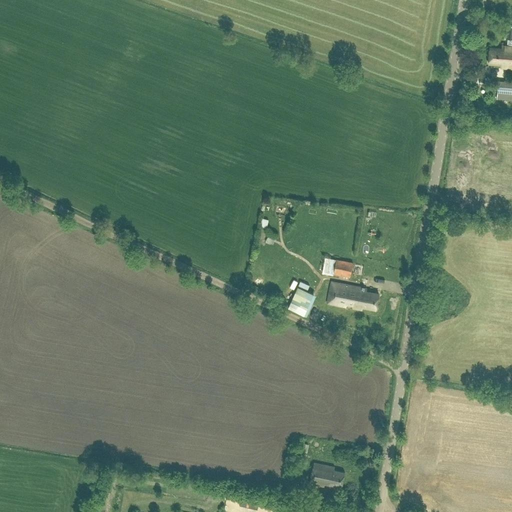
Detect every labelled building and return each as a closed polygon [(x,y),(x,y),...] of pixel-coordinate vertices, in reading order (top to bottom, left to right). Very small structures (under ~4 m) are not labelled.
[(507,39),(506,44),(502,43),(501,47),(489,46),(487,64),(499,65),(499,68),(511,69),(511,24),(505,24),(504,38),(507,39)] [(349,276),(352,262),(335,259),(325,257),(321,272),(332,274),(349,276)] [(335,304),(345,306),(346,304),(351,305),(351,307),(361,309),(362,306),(375,309),(378,293),(365,290),(366,288),(331,281),(327,302),(335,303),(335,304)] [(305,315),(315,294),(297,286),(287,307),(305,315)] [(325,485),(325,483),(341,486),(344,471),(334,469),(335,462),(310,456),(305,481),(325,485)] [(269,487),(283,490),(289,462),(274,459),(269,487)]
